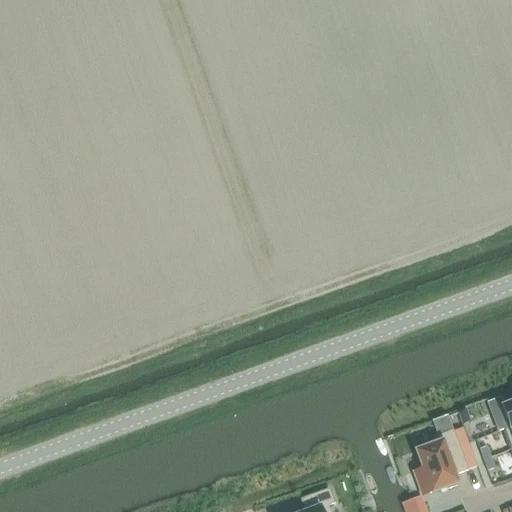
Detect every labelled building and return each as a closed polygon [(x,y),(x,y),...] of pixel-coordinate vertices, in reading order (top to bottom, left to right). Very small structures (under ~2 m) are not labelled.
[(500,401),(488,405),(499,434),(502,432),(502,431),(511,427),(511,404),(503,408),(500,401)] [(466,412),(458,415),(462,426),(470,423),(466,412)] [(511,427),(502,431),(502,432),(510,452),(511,451),(511,427)] [(422,470),(413,473),(422,498),(457,485),(454,476),(466,472),(452,433),(438,438),(440,444),(416,453),(422,470)] [(486,448),(479,451),(483,462),(490,459),(486,448)] [(490,459),(483,462),(487,473),(494,470),(490,459)] [(304,511),(327,511),(326,507),(333,505),(328,492),(301,502),(304,511)]
